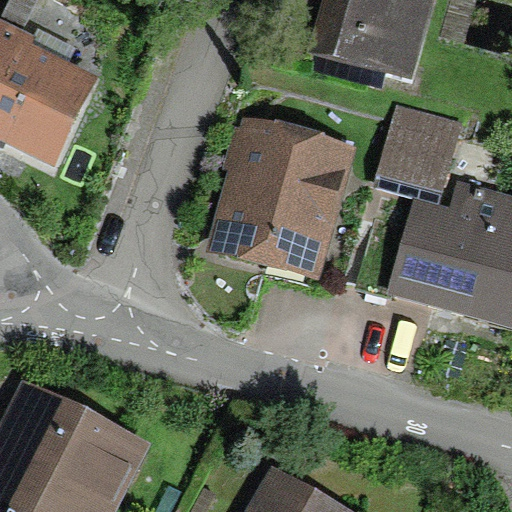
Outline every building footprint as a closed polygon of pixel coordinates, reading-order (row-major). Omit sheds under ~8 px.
[(39,0),(6,0),(13,3),(5,16),(26,26),(39,0)] [(313,56),(415,83),(437,0),(327,0),(327,1),(313,56)] [(0,139),(57,167),(98,78),(28,46),(36,30),(26,26),(5,16),(0,13),(0,139)] [(396,104),(374,183),(442,201),(464,123),(396,104)] [(235,154),(206,254),(317,285),(355,151),(244,120),(235,154)] [(412,210),(389,300),(446,315),(511,331),(511,201),(453,187),(444,219),(412,210)] [(87,420),(19,388),(0,427),(0,511),(115,511),(146,448),(87,420)] [(349,511),(271,467),(245,511),(349,511)]
